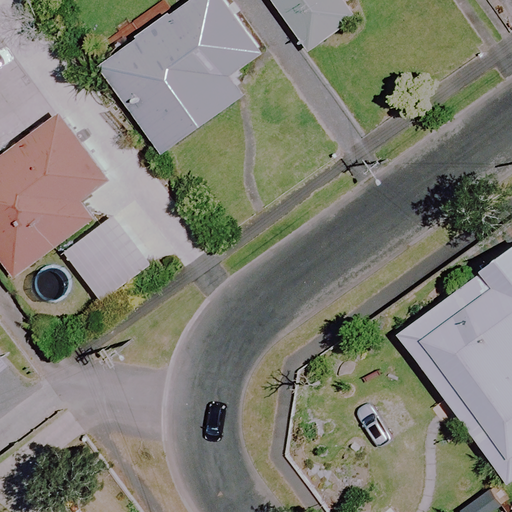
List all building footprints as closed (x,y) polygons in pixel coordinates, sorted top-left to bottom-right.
[(268,51),(230,0),(196,0),(109,65),(172,151),(249,94),(236,75),(268,51)] [(283,0),(318,49),(363,17),(350,0),(283,0)] [(114,180),(68,114),(0,162),(0,247),(20,276),(101,219),(87,199),(114,180)] [(511,254),(406,332),(511,476),(511,254)] [(0,376),(13,365),(0,349),(0,376)]
